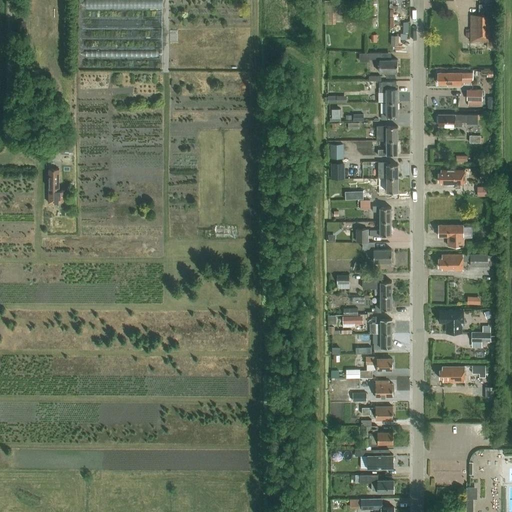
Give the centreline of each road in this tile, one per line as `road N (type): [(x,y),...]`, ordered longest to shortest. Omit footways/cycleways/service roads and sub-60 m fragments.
road 1 (unclassified): [(417,511),(411,0)]
road 2 (track): [(34,152),(10,141),(10,0)]
